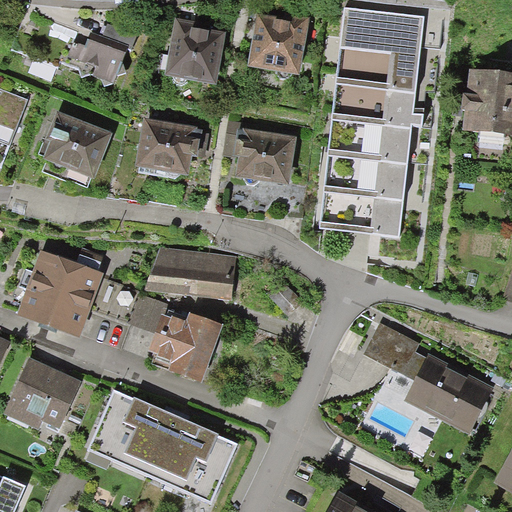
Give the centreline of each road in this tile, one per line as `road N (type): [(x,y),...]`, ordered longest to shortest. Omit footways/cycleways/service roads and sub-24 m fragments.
road 1 (residential): [(350,281),(209,220),(0,194)]
road 2 (residential): [(0,318),(293,427)]
road 3 (residential): [(350,281),(511,326)]
road 4 (residential): [(293,427),(350,281)]
